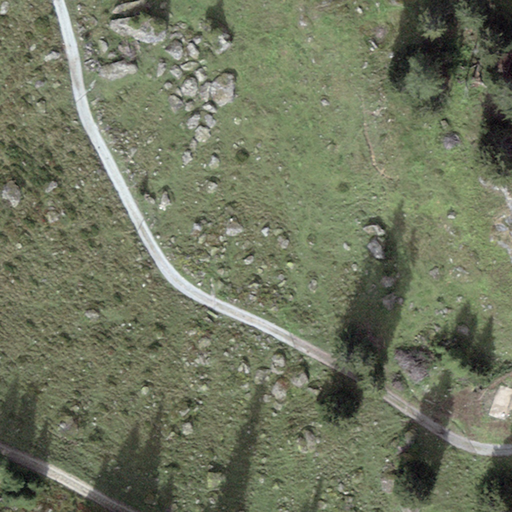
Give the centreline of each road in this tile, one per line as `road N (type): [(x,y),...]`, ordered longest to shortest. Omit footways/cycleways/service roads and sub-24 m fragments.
road 1 (track): [(511,449),(443,434),(347,372),(190,292),(168,271),(87,124),(55,0)]
road 2 (track): [(0,449),(128,511)]
